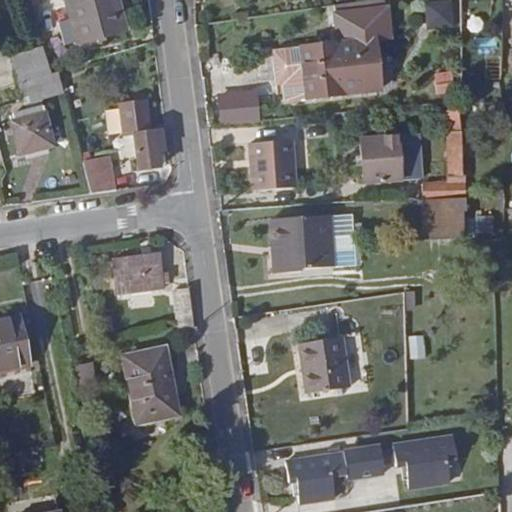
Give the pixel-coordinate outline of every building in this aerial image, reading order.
[(125,31),(116,0),(63,0),(75,45),(125,31)] [(455,30),(454,0),(452,0),(425,1),(426,31),(455,30)] [(374,39),(361,41),(367,92),(379,90),(374,39)] [(361,41),(338,44),(300,48),(306,99),(343,95),(367,92),(361,41)] [(50,74),(42,47),(9,57),(17,85),(50,74)] [(62,92),(57,72),(50,74),(17,85),(23,103),(40,99),(62,92)] [(42,106),(40,99),(23,103),(25,110),(26,110),(42,106)] [(150,132),(146,100),(117,103),(122,137),(132,136),(135,157),(137,171),(160,168),(157,152),(164,151),(161,131),(150,132)] [(53,146),(42,106),(26,110),(25,110),(11,114),(13,121),(11,122),(19,155),(53,146)] [(462,176),(461,132),(446,132),(448,183),(465,183),(465,176),(462,176)] [(135,157),(132,136),(122,137),(125,158),(135,157)] [(417,180),(414,159),(399,161),(396,136),(359,139),(362,185),(413,181),(417,180)] [(245,144),(249,191),(293,188),(290,141),(245,144)] [(116,191),(109,157),(82,163),(90,194),(116,191)] [(465,199),(465,183),(448,183),(422,183),(421,200),(440,199),(440,198),(441,198),(463,199),(465,199)] [(464,236),(463,199),(441,198),(441,199),(441,201),(443,237),(464,236)] [(443,237),(441,201),(423,202),(425,238),(443,237)] [(334,267),(330,216),(274,220),(276,255),(272,255),(273,275),(301,272),(301,270),(325,268),(334,267)] [(162,289),(159,254),(113,259),(116,295),(162,289)] [(194,329),(188,289),(172,291),(178,331),(194,329)] [(0,370),(29,364),(19,318),(0,321),(0,370)] [(425,359),(424,336),(409,336),(409,360),(425,359)] [(349,388),(342,338),(298,345),(305,395),(349,388)] [(178,415),(165,348),(122,357),(136,424),(178,415)] [(406,478),(407,487),(448,480),(445,459),(455,457),(451,436),(391,445),(394,466),(399,465),(404,465),(406,478)] [(378,446),(342,451),(346,473),(346,478),(382,473),(378,446)] [(342,453),(284,461),(288,482),(297,480),(299,494),(300,503),(335,498),(331,475),(346,473),(342,453)] [(96,497),(92,476),(80,478),(84,500),(96,497)]
